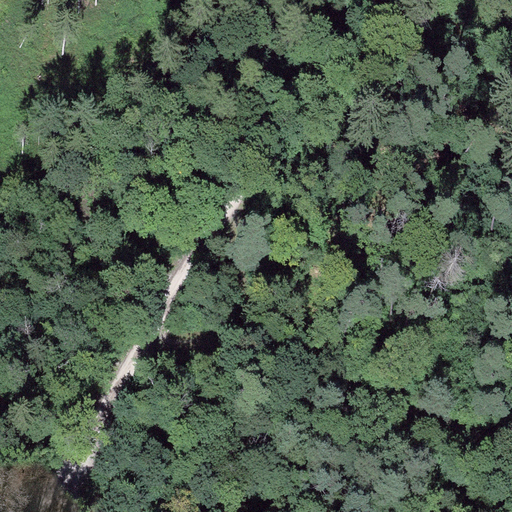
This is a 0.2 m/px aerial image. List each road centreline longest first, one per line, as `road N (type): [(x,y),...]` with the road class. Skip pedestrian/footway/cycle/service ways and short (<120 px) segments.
road 1 (unclassified): [(31,511),(237,190),(386,0)]
road 2 (track): [(140,343),(264,340),(365,403),(511,441)]
road 3 (track): [(264,340),(238,271),(237,190)]
